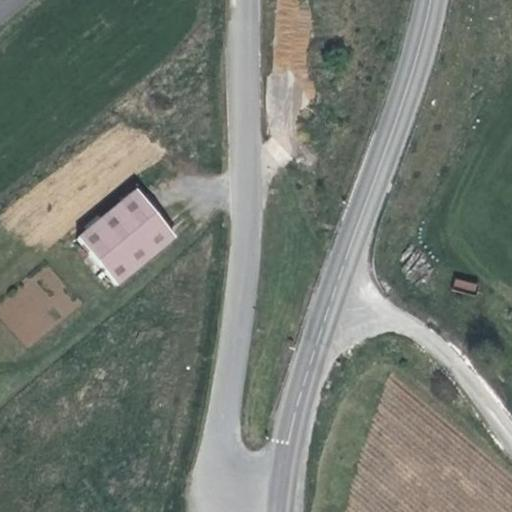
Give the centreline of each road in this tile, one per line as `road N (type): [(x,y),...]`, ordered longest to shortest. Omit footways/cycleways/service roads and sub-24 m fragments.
road 1 (unclassified): [(247,0),(249,243),(222,406),(228,493),(274,511)]
road 2 (secondary): [(277,511),(287,439),(426,0)]
